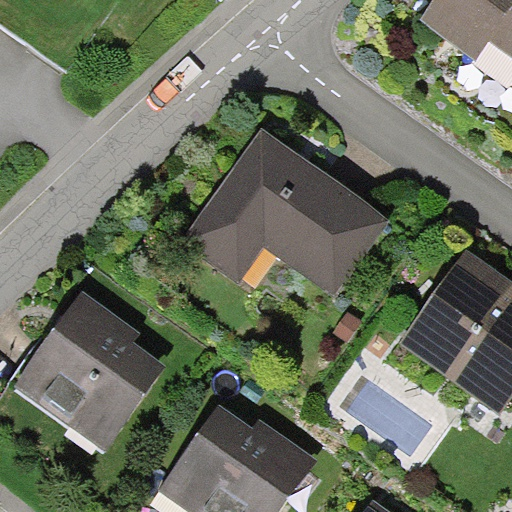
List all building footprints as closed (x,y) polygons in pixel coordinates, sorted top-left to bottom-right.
[(511,0),(430,0),(421,14),(472,51),(486,31),(511,49),(511,0)] [(260,117),(177,228),(233,270),(262,232),(331,283),(385,210),(260,117)] [(511,276),(464,241),(401,328),(496,396),(511,373),(511,276)] [(135,325),(76,284),(59,308),(9,380),(99,442),(159,355),(129,334),(135,325)] [(249,418),(213,394),(156,480),(202,511),(264,511),(310,444),(256,408),(249,418)] [(398,511),(369,491),(353,511),(398,511)]
